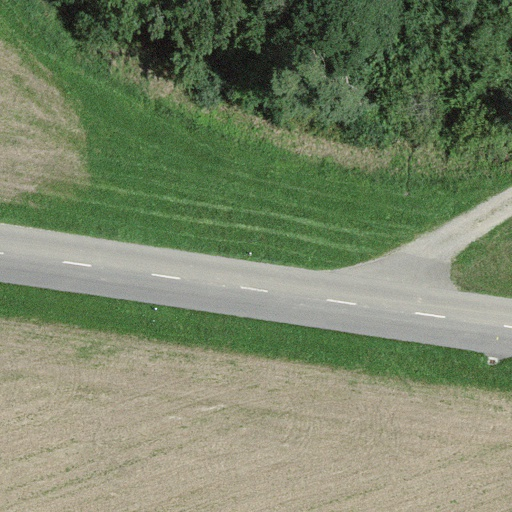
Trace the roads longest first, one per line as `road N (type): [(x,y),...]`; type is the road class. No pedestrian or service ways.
road 1 (tertiary): [(511,322),(0,252)]
road 2 (track): [(388,307),(511,206)]
